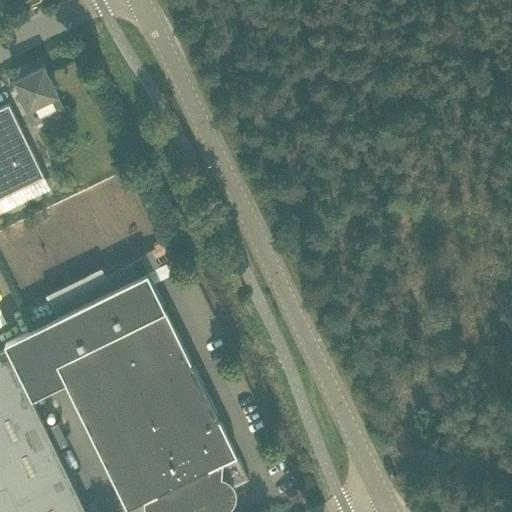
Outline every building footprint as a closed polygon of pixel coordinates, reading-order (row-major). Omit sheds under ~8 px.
[(63,108),(56,94),(58,94),(44,65),(16,79),(23,93),(19,95),(33,123),(63,108)] [(9,103),(0,107),(0,195),(44,174),(9,103)] [(112,287),(131,279),(149,270),(142,256),(105,273),(112,287)] [(149,272),(7,341),(33,396),(65,380),(129,511),(178,511),(206,499),(207,500),(209,502),(210,503),(212,505),(214,505),(216,506),(218,506),(220,506),(222,506),(224,505),(226,504),(227,503),(229,502),(230,500),(231,498),(232,496),(232,494),(232,492),(232,490),(231,488),(231,487),(249,478),(166,307),(149,272)] [(87,511),(87,510),(6,345),(0,347),(0,511),(87,511)]
